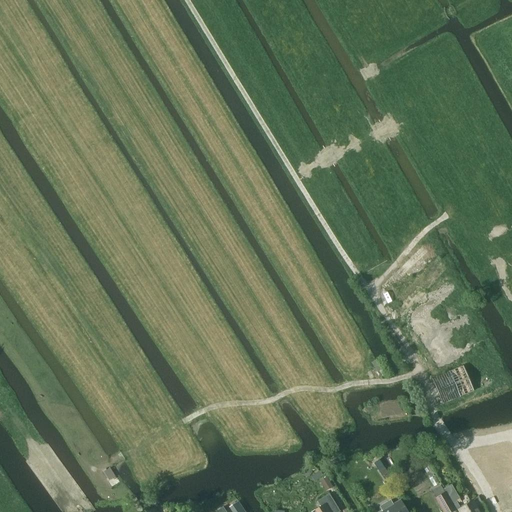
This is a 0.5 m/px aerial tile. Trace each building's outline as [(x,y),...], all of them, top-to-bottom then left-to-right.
[(443,404),(473,391),(462,367),(432,379),(443,404)] [(439,450),(433,454),(438,461),(443,457),(439,450)] [(109,468),(102,472),(108,482),(115,478),(109,468)] [(390,477),(384,468),(379,472),(384,481),(390,477)] [(319,471),(314,474),(318,480),(323,476),(319,471)] [(66,490),(60,482),(54,486),(60,494),(66,490)] [(451,485),(443,490),(455,511),(460,509),(456,502),(460,500),(451,485)] [(440,486),(431,491),(435,498),(441,508),(450,503),(442,490),(440,486)] [(339,511),(329,495),(317,502),(320,507),(312,511),(339,511)] [(405,511),(399,501),(393,505),(392,504),(381,510),(382,511),(405,511)] [(237,502),(228,508),(231,511),(237,511),(242,509),(241,507),(238,502),(237,502)] [(459,510),(459,511),(477,511),(472,503),(469,504),(468,503),(461,507),(462,509),(459,510)]
